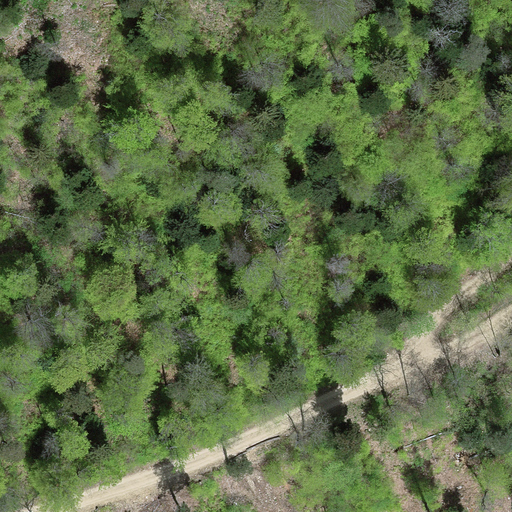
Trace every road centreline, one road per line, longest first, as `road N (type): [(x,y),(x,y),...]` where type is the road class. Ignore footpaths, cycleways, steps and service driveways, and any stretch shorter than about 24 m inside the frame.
road 1 (track): [(377,379),(215,458),(51,511)]
road 2 (track): [(511,261),(423,324),(377,379)]
road 3 (track): [(511,317),(454,354),(377,379)]
